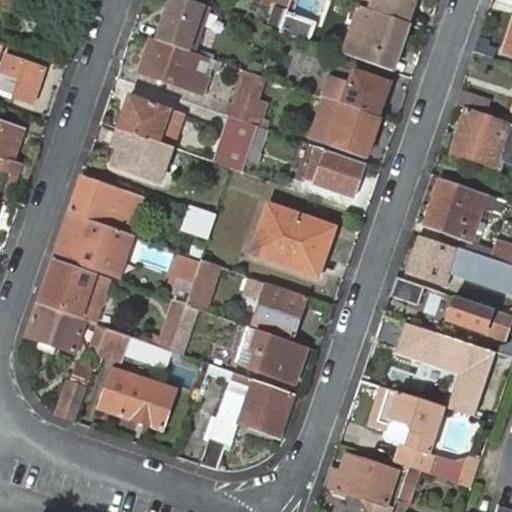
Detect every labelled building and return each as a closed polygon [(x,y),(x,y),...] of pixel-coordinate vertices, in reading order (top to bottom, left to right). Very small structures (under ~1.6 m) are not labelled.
[(194,71),(200,55),(193,53),(209,7),(188,0),(168,0),(154,40),(151,39),(140,72),(203,93),(208,76),(203,74),(194,71)] [(308,0),(291,0),(289,6),(286,15),(301,20),(308,0)] [(417,0),(363,0),(360,8),(404,23),(409,9),(414,11),(417,0)] [(406,35),(409,25),(407,24),(404,23),(360,8),(356,17),(362,18),(354,43),(398,58),(406,35)] [(314,24),(301,20),(286,15),(280,33),(308,42),(314,24)] [(348,41),(354,43),(362,18),(356,17),(354,24),(348,41)] [(307,43),(308,42),(280,33),(279,34),(304,42),(307,43)] [(393,72),(398,58),(354,43),(348,41),(343,54),(358,60),(393,72)] [(209,59),(200,55),(194,71),(203,74),(206,67),(209,59)] [(0,92),(13,97),(33,103),(45,70),(6,57),(0,74),(6,76),(0,92)] [(222,63),(209,59),(206,67),(219,71),(222,63)] [(389,84),(393,72),(358,60),(354,70),(389,84)] [(325,68),(321,80),(327,83),(330,75),(350,83),(351,77),(332,71),(325,68)] [(378,117),(389,84),(354,70),(351,77),(350,83),(330,75),(327,83),(321,80),(316,95),(334,102),(341,104),(378,117)] [(257,99),(264,79),(246,72),(244,78),(235,107),(229,105),(226,115),(228,116),(248,123),(257,99)] [(461,90),(457,105),(485,114),(490,100),(461,90)] [(125,112),(119,129),(157,143),(171,148),(182,116),(169,111),(135,99),(130,97),(125,112)] [(268,103),(257,99),(248,123),(258,126),(260,127),(266,129),(269,121),(262,119),(268,103)] [(366,159),(380,118),(378,117),(341,104),(334,102),(331,108),(342,112),(340,119),(329,115),(327,120),(325,128),(320,143),(366,159)] [(331,108),(329,115),(340,119),(342,112),(331,108)] [(467,111),(453,152),(495,166),(508,125),(467,111)] [(243,172),(251,148),(258,126),(248,123),(228,116),(213,162),(232,169),(243,172)] [(0,195),(10,199),(21,166),(12,164),(23,131),(0,122),(0,195)] [(260,151),(268,129),(266,129),(260,127),(258,126),(251,148),(260,151)] [(157,143),(119,129),(113,146),(119,148),(113,166),(159,182),(171,148),(157,143)] [(364,164),(316,147),(305,180),(353,197),(364,164)] [(82,178),(70,211),(119,228),(120,222),(127,224),(133,205),(127,203),(129,195),(82,178)] [(505,201),(487,194),(487,196),(441,181),(425,226),(461,238),(461,237),(472,241),(483,209),(501,215),(505,201)] [(183,229),(209,238),(217,215),(192,206),(183,229)] [(269,206),(252,253),(317,276),(328,245),(333,231),(334,229),(269,206)] [(135,236),(69,214),(55,255),(121,278),(135,236)] [(511,266),(494,260),(459,248),(455,248),(421,236),(409,273),(444,284),(449,272),(511,292),(511,266)] [(511,245),(500,241),(494,260),(511,266),(511,245)] [(190,256),(202,260),(205,250),(194,247),(190,256)] [(196,263),(177,256),(169,280),(188,287),(196,263)] [(204,312),(219,266),(202,260),(194,283),(187,306),(197,310),(204,312)] [(61,311),(86,319),(94,322),(96,323),(110,281),(76,269),(53,261),(38,303),(61,311)] [(397,277),(390,296),(418,306),(423,292),(425,287),(397,277)] [(263,299),(254,325),(293,338),(307,299),(250,279),(246,293),(263,299)] [(503,339),(511,316),(454,297),(447,319),(503,339)] [(182,319),(187,306),(175,302),(170,315),(182,319)] [(38,303),(27,336),(41,341),(39,347),(53,352),(56,346),(75,353),(86,319),(61,311),(38,303)] [(191,328),(197,310),(187,306),(182,319),(180,324),(191,328)] [(180,324),(182,319),(170,315),(164,333),(176,336),(180,324)] [(496,352),(405,322),(394,354),(458,375),(447,408),(474,417),(496,352)] [(182,354),(191,328),(180,324),(176,336),(171,351),(182,354)] [(99,352),(106,329),(98,327),(90,349),(99,352)] [(295,383),(307,347),(259,331),(248,327),(235,364),(252,369),(295,383)] [(166,368),(172,352),(171,352),(131,338),(106,329),(99,352),(95,363),(101,365),(105,354),(123,361),(125,354),(166,368)] [(160,347),(171,351),(176,336),(164,333),(160,347)] [(503,355),(511,358),(511,338),(510,342),(504,345),(500,346),(498,353),(503,355)] [(72,382),(86,387),(94,364),(80,360),(72,382)] [(113,370),(100,409),(162,430),(175,391),(113,370)] [(201,465),(217,470),(228,439),(222,436),(227,422),(239,424),(278,438),(293,396),(254,382),(254,381),(234,373),(227,391),(225,398),(217,418),(212,433),(201,465)] [(56,414),(75,421),(86,387),(72,382),(68,381),(56,414)] [(445,410),(380,387),(367,426),(385,432),(387,425),(394,422),(407,427),(410,433),(405,449),(400,447),(394,463),(408,467),(409,468),(421,472),(428,474),(471,488),(477,471),(467,467),(452,465),(428,457),(445,410)] [(204,449),(216,417),(203,412),(191,445),(204,449)] [(228,439),(239,424),(227,422),(222,436),(228,439)] [(386,506),(395,509),(397,502),(400,493),(391,490),(398,469),(347,453),(340,472),(331,469),(325,485),(359,496),(371,501),(386,506)] [(400,493),(397,502),(409,506),(421,472),(409,468),(400,493)] [(367,505),(371,501),(359,496),(358,497),(359,501),(362,505),(367,505)]
